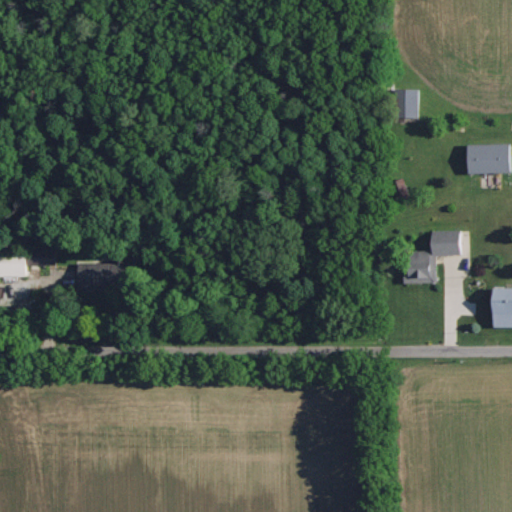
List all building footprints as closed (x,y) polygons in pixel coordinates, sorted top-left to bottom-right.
[(421,117),(422,89),(401,88),(400,116),(421,117)] [(511,171),(511,142),(473,144),(473,173),(511,171)] [(438,255),(465,254),(465,229),(436,230),(436,250),(421,250),(421,261),(412,261),(412,275),(407,275),(407,282),(439,282),(438,255)] [(29,276),(30,264),(58,265),(58,252),(1,250),(1,275),(29,276)] [(80,263),(80,286),(126,286),(126,262),(80,263)] [(497,326),(511,326),(511,287),(498,287),(497,326)]
